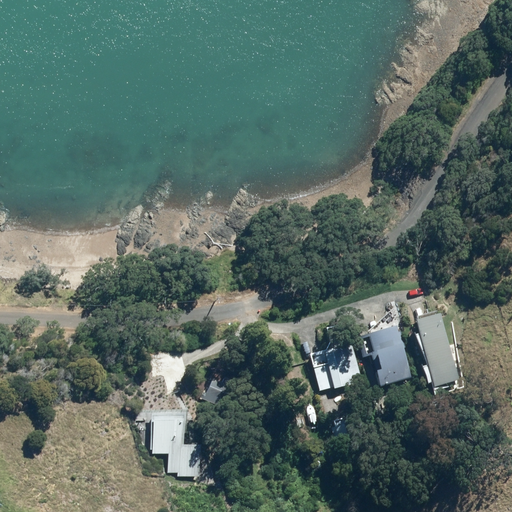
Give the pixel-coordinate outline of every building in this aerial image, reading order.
[(437,319),(410,327),(432,395),(458,387),(437,319)] [(373,372),(378,386),(410,376),(406,366),(408,365),(405,356),(403,357),(401,349),(404,348),(399,331),(397,332),(395,325),(358,337),(359,342),(357,343),(362,358),(370,355),(375,372),(373,372)] [(309,356),(318,391),(332,388),(332,389),(352,384),(351,377),(360,375),(351,344),(309,356)] [(226,409),(237,385),(222,378),(219,384),(206,379),(199,397),(226,409)] [(151,413),(151,453),(168,453),(168,473),(178,473),(178,478),(199,478),(199,445),(184,445),(184,412),(151,413)] [(347,422),(330,428),(334,438),(350,433),(347,422)]
